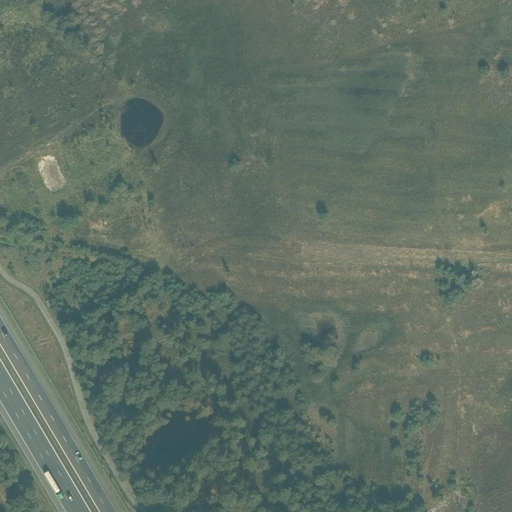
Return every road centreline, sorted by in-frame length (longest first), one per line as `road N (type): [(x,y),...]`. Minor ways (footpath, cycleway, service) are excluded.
road 1 (motorway): [(107,511),(0,331)]
road 2 (motorway): [(0,380),(78,511)]
